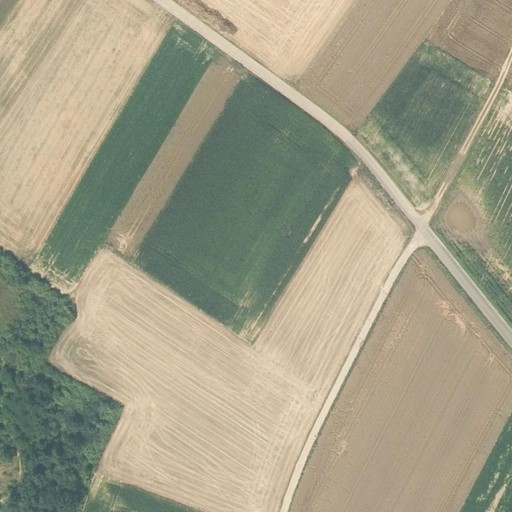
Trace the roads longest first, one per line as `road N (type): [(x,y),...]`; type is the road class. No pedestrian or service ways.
road 1 (track): [(511,57),(367,325),(284,511)]
road 2 (tertiary): [(160,0),(321,115),(364,154),(421,229)]
road 3 (tertiary): [(511,338),(421,229)]
